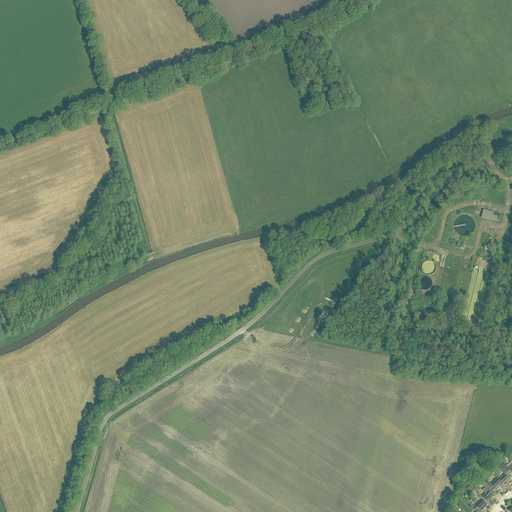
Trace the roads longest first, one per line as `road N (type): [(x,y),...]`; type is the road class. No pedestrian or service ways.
road 1 (unclassified): [(77,511),(109,414),(238,332),(312,262),(391,236),(434,183),(485,161)]
road 2 (track): [(0,149),(236,58)]
road 3 (track): [(236,58),(362,0)]
